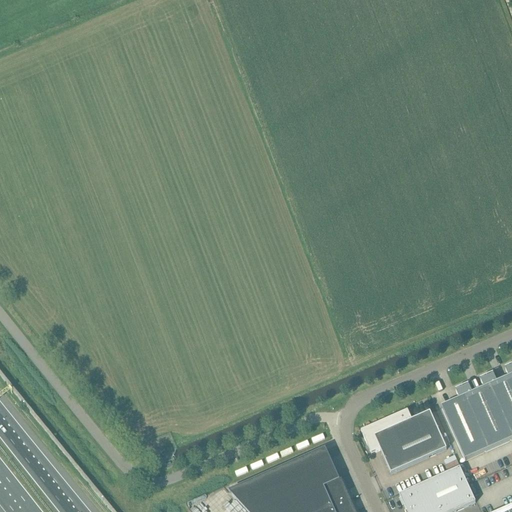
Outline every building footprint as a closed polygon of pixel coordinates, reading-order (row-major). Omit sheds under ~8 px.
[(511,367),(505,370),(509,378),(497,384),(494,375),(480,381),(484,389),(473,394),(469,386),(456,392),(459,400),(441,408),(465,462),(511,440),(511,367)] [(361,433),(362,435),(371,455),(380,451),(391,475),(447,450),(430,413),(412,421),(408,412),(361,433)] [(332,484),(331,482),(332,482),(319,453),(229,493),(246,511),(325,511),(350,501),(341,480),(332,484)] [(164,463),(162,459),(161,457),(155,460),(157,466),(164,463)] [(460,469),(399,496),(406,511),(457,511),(476,504),(460,469)] [(355,511),(350,501),(325,511),(355,511)]
